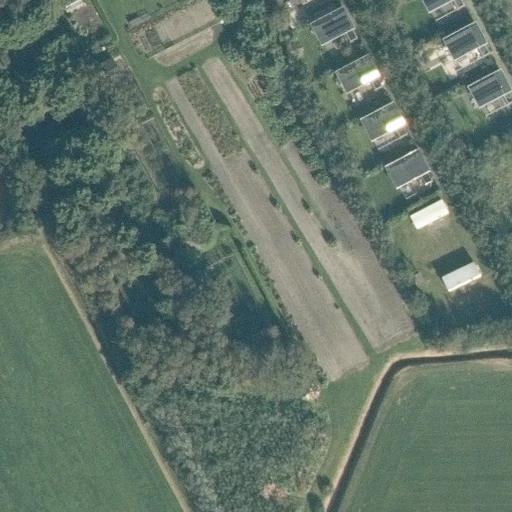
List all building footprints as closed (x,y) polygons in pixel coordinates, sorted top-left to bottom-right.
[(460,2),(463,0),(418,0),(428,19),(453,5),(457,13),(464,10),(460,2)] [(353,34),(356,32),(344,10),(309,29),(321,51),(346,38),(351,46),(357,42),(353,34)] [(485,49),(488,48),(476,25),(441,44),(453,66),(478,53),(482,61),(489,57),(485,49)] [(378,82),(381,81),(369,58),(334,77),(346,99),(371,86),(375,94),(382,90),(378,82)] [(511,98),(511,97),(511,96),(511,90),(503,73),(468,92),(480,114),(505,101),(509,109),(511,106),(511,98)] [(404,130),(407,128),(395,106),(360,125),(372,147),(397,134),(401,142),(408,138),(404,130)] [(429,177),(432,175),(420,153),(385,171),(397,194),(422,180),(426,188),(433,185),(429,177)] [(416,232),(449,215),(442,204),(410,220),(416,232)] [(387,247),(391,255),(396,252),(392,245),(387,247)] [(448,294),(481,278),(475,266),(442,282),(448,294)] [(415,278),(419,286),(423,283),(419,276),(415,278)] [(433,328),(437,336),(441,333),(437,326),(433,328)]
